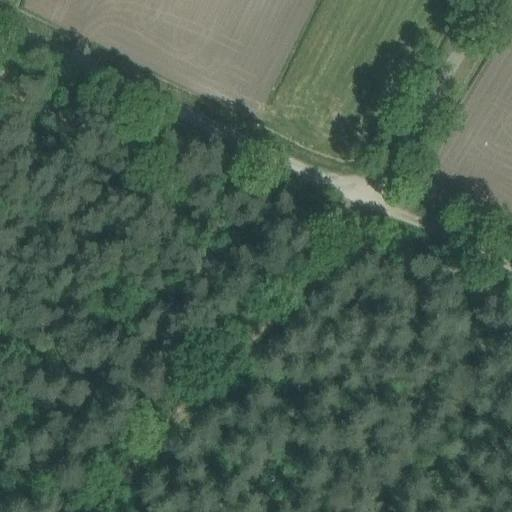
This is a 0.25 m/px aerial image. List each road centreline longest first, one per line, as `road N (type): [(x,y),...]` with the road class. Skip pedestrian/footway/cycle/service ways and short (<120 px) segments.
road 1 (unclassified): [(371,194),(0,16)]
road 2 (unclassified): [(371,194),(490,0)]
road 3 (unclassified): [(511,263),(371,194)]
